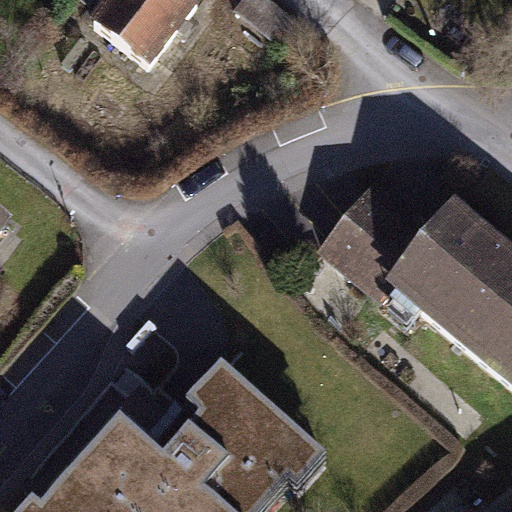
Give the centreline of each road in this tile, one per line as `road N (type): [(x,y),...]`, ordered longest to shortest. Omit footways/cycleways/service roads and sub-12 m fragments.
road 1 (residential): [(155,249),(323,145),(481,122)]
road 2 (residential): [(0,426),(155,249)]
road 3 (residential): [(481,122),(311,0)]
road 4 (residential): [(0,129),(155,249)]
